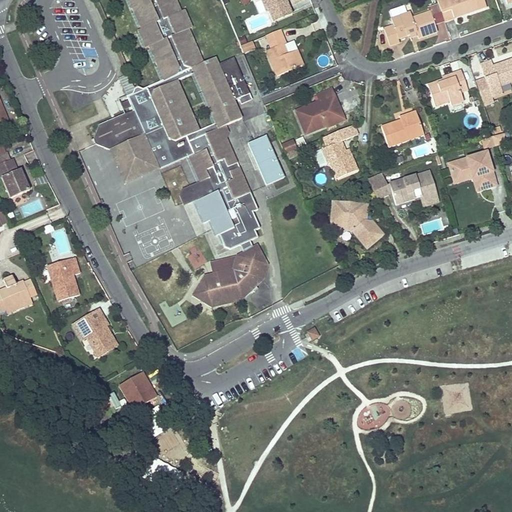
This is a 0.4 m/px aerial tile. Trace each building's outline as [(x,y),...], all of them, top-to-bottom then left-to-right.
[(132,95),(126,97),(132,111),(125,114),(99,125),(93,140),(95,145),(109,150),(136,138),(145,141),(158,170),(187,157),(198,182),(181,190),(179,196),(183,207),(194,202),(203,224),(209,221),(215,237),(218,235),(225,252),(239,246),(242,252),(237,255),(236,259),(232,270),(218,273),(203,276),(192,295),(211,308),(242,300),(240,294),(245,293),(245,296),(252,290),(253,292),(257,289),(255,287),(257,285),(259,280),(262,281),(266,265),(256,245),(252,247),(249,242),(257,238),(254,231),(259,229),(252,213),(257,211),(226,139),(229,133),(226,126),(242,119),(234,101),(248,95),(233,59),(218,65),(216,59),(203,64),(189,30),(192,29),(184,10),(180,12),(175,0),(127,0),(140,29),(137,30),(145,48),(148,47),(163,81),(142,90),(138,89),(137,88),(134,90),(134,91),(132,95)] [(284,0),(264,0),(266,5),(273,22),(291,14),(284,0)] [(436,0),(441,13),(451,10),(454,18),(486,7),(483,0),(436,0)] [(451,10),(441,13),(443,22),(454,18),(451,10)] [(397,39),(409,35),(416,33),(417,36),(418,39),(437,32),(430,12),(411,18),(409,13),(390,19),(393,27),(383,29),(389,46),(399,43),(397,39)] [(437,25),(440,40),(448,38),(445,23),(437,25)] [(279,30),(265,36),(270,49),(266,51),(276,76),(302,65),(296,51),(287,54),(283,44),(285,43),(279,30)] [(251,42),(239,47),(242,53),(254,48),(251,42)] [(499,67),(498,64),(493,66),(491,61),(480,65),(485,78),(488,89),(479,92),(484,107),(494,103),(492,98),(502,94),(500,86),(511,82),(511,59),(502,63),(503,65),(499,67)] [(443,80),(442,80),(427,86),(434,106),(449,101),(451,106),(463,102),(460,93),(467,90),(461,71),(453,74),(454,77),(446,79),(447,82),(444,83),(443,80)] [(453,74),(442,78),(442,80),(443,80),(444,83),(447,82),(446,79),(454,77),(453,74)] [(485,78),(475,82),(479,92),(488,89),(485,78)] [(304,135),(325,126),(324,123),(333,120),(334,122),(342,119),(338,107),(334,108),(330,98),(333,96),(331,89),(315,95),(318,102),(295,111),(304,135)] [(126,97),(119,100),(125,114),(132,111),(126,97)] [(463,102),(451,106),(453,113),(465,109),(463,102)] [(397,123),(396,121),(381,126),(388,148),(424,136),(415,111),(407,114),(408,117),(400,120),(401,122),(397,123)] [(5,117),(0,118),(0,127),(8,125),(5,117)] [(324,123),(325,126),(326,128),(343,121),(342,119),(334,122),(333,120),(324,123)] [(344,151),(340,142),(344,140),(357,135),(353,125),(340,130),(323,138),(326,147),(322,149),(328,164),(330,164),(336,179),(356,171),(350,155),(346,157),(344,151)] [(494,137),(492,137),(495,147),(505,144),(502,134),(494,137)] [(285,179),(266,136),(249,144),(268,187),(285,179)] [(492,137),(481,141),(484,150),(495,147),(492,137)] [(136,138),(109,150),(124,184),(158,170),(145,141),(136,138)] [(292,142),(281,146),(284,154),(295,149),(292,142)] [(11,159),(8,152),(0,155),(0,163),(9,160),(11,159)] [(448,165),(453,179),(471,174),(473,179),(478,177),(482,190),(496,186),(486,154),(448,165)] [(9,160),(0,163),(0,177),(8,199),(28,191),(23,180),(21,181),(19,176),(21,175),(19,171),(17,172),(12,159),(11,159),(9,160)] [(395,205),(397,204),(412,200),(415,199),(413,192),(419,191),(421,198),(428,196),(430,203),(438,201),(430,172),(388,185),(395,205)] [(471,174),(453,179),(454,184),(473,179),(471,174)] [(478,177),(473,179),(476,192),(482,190),(478,177)] [(413,192),(415,199),(421,198),(419,191),(413,192)] [(412,200),(397,204),(399,213),(414,209),(412,200)] [(332,204),(331,213),(338,214),(338,226),(343,231),(352,231),(366,249),(382,236),(373,223),(365,222),(362,221),(363,215),(366,214),(367,206),(334,203),(332,204)] [(331,213),(330,225),(338,226),(338,214),(331,213)] [(54,274),(50,275),(58,302),(76,296),(71,276),(79,274),(75,258),(51,265),(54,274)] [(15,285),(12,277),(3,280),(6,289),(0,291),(0,311),(4,309),(29,299),(23,283),(22,282),(15,285)] [(36,295),(30,280),(23,283),(29,298),(36,295)] [(29,299),(4,309),(7,317),(33,307),(29,299)] [(108,326),(99,311),(83,320),(76,324),(73,326),(82,341),(89,337),(92,343),(92,346),(95,347),(100,356),(117,346),(106,327),(108,326)] [(315,328),(308,332),(312,340),(319,336),(315,328)] [(141,372),(132,377),(147,403),(155,398),(141,372)] [(147,403),(132,377),(117,386),(132,411),(147,403)] [(176,492),(184,471),(152,458),(144,480),(176,492)]
